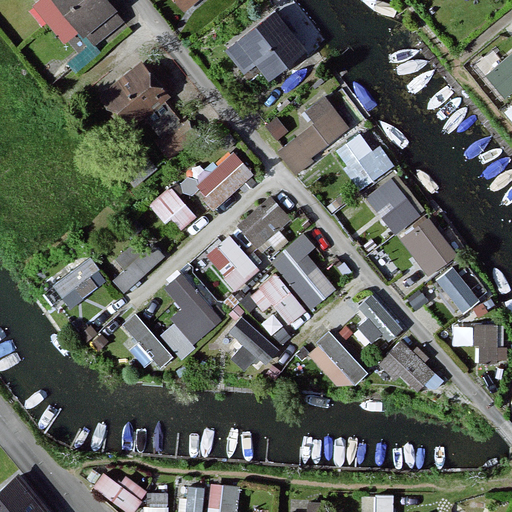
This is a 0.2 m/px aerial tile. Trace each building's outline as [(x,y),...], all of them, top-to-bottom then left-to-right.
[(39,0),(36,3),(65,37),(81,24),(95,41),(122,19),(113,8),(118,4),(114,0),(39,0)] [(228,46),(226,48),(245,71),(257,61),(258,62),(269,76),(286,61),(306,45),(303,42),(275,8),(258,22),(256,23),(238,38),(237,39),(228,46)] [(511,54),(487,76),(504,96),(511,89),(511,54)] [(177,87),(150,55),(106,93),(133,124),(144,115),(177,87)] [(196,108),(177,87),(144,115),(160,134),(162,136),(196,108)] [(314,121),(278,149),(296,172),(313,158),(311,155),(349,125),(324,93),(304,108),(314,121)] [(160,134),(154,139),(170,157),(209,124),(196,108),(162,136),(160,134)] [(275,115),(265,123),(280,140),(290,132),(275,115)] [(360,131),(337,148),(347,162),(344,165),(360,187),(392,164),(378,145),(373,149),(360,131)] [(255,170),(235,149),(203,180),(213,190),(205,198),(213,206),(238,183),(245,190),(256,180),(250,175),(255,170)] [(395,174),(367,195),(382,215),(395,206),(407,223),(423,211),(395,174)] [(172,186),(152,203),(165,219),(171,214),(182,226),(196,214),(172,186)] [(271,193),(238,223),(262,250),(271,243),(266,238),(291,215),(271,193)] [(342,194),(328,205),(332,210),(346,199),(342,194)] [(133,214),(121,225),(131,237),(143,226),(133,214)] [(430,216),(402,237),(428,273),(457,252),(430,216)] [(196,222),(190,229),(194,233),(200,227),(196,222)] [(304,232),(272,259),(312,306),(335,286),(305,252),(314,244),(304,232)] [(230,234),(208,253),(236,286),(258,267),(230,234)] [(372,238),(364,244),(368,248),(375,242),(372,238)] [(95,241),(88,247),(93,254),(101,249),(95,241)] [(126,267),(114,278),(124,289),(165,253),(154,241),(143,251),(135,241),(117,257),(126,267)] [(91,255),(54,283),(62,295),(75,285),(83,296),(103,282),(94,270),(98,267),(100,266),(91,255)] [(333,259),(338,265),(343,261),(337,255),(333,259)] [(343,261),(338,265),(344,274),(351,270),(344,261),(343,261)] [(453,265),(438,277),(464,309),(479,297),(453,265)] [(182,272),(170,283),(197,313),(185,324),(198,338),(222,317),(182,272)] [(276,273),(251,293),(263,308),(274,300),(290,320),(305,308),(276,273)] [(232,293),(224,300),(231,307),(239,300),(232,293)] [(372,294),(361,304),(371,316),(360,325),(371,338),(382,329),(390,338),(401,327),(372,294)] [(436,302),(425,310),(430,317),(442,309),(436,302)] [(238,304),(230,312),(236,318),(244,310),(238,304)] [(135,312),(124,322),(161,363),(172,354),(135,312)] [(245,342),(233,356),(244,365),(257,351),(266,360),(278,347),(242,315),(230,329),(245,342)] [(497,322),(473,322),(473,343),(479,343),(479,362),(498,362),(498,357),(507,357),(507,345),(497,345),(497,322)] [(91,324),(81,332),(87,338),(96,330),(91,324)] [(346,325),(340,330),(346,336),(352,331),(346,325)] [(329,328),(317,339),(320,342),(309,352),(337,383),(356,382),(368,370),(329,328)] [(281,330),(276,335),(283,342),(288,336),(281,330)] [(101,333),(93,342),(99,347),(107,339),(105,337),(101,333)] [(401,339),(379,362),(395,377),(401,372),(417,388),(425,381),(430,386),(437,387),(443,381),(401,339)] [(184,340),(175,349),(182,355),(191,346),(184,340)] [(303,345),(296,352),(302,358),(309,351),(303,345)] [(273,364),(267,371),(275,377),(280,369),(273,364)] [(93,468),(86,477),(90,480),(97,471),(93,468)] [(53,511),(20,471),(0,486),(0,511),(53,511)] [(104,471),(94,484),(130,511),(131,511),(148,490),(126,474),(120,482),(104,471)] [(236,511),(239,484),(211,481),(208,511),(236,511)] [(202,511),(205,485),(190,484),(189,497),(180,497),(179,511),(202,511)] [(148,505),(145,505),(144,511),(168,511),(169,505),(167,505),(167,491),(148,491),(148,505)] [(392,511),(393,494),(376,493),(375,511),(392,511)] [(324,511),(325,500),(309,500),(308,511),(324,511)]
